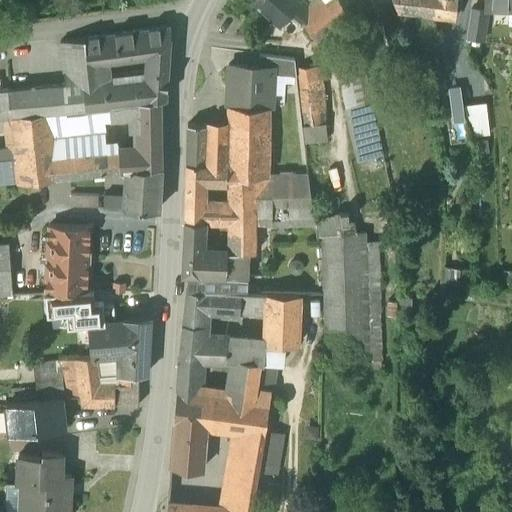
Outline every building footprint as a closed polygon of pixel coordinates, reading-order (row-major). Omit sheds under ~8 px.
[(251,0),(252,0),(262,9),(270,0),(251,0)] [(302,4),(297,0),(270,0),(262,9),(281,25),(295,11),(302,4)] [(340,0),(314,0),(306,8),(302,4),(295,11),(299,15),(303,21),(322,46),(352,20),(343,4),(340,0)] [(393,0),(397,11),(413,14),(415,0),(393,0)] [(432,0),(415,0),(413,14),(430,16),(432,0)] [(455,0),(432,0),(430,16),(455,18),(455,0)] [(511,0),(484,0),(484,8),(511,8),(511,0)] [(486,12),(470,10),(465,39),(481,42),(486,12)] [(170,25),(83,37),(83,39),(88,84),(109,81),(108,61),(148,56),(168,55),(170,25)] [(88,84),(83,39),(60,41),(65,83),(8,89),(11,115),(50,111),(70,109),(100,106),(108,105),(106,83),(148,78),(147,71),(148,56),(108,61),(109,81),(88,84)] [(258,54),(256,67),(273,69),(273,74),(296,77),(294,60),(258,54)] [(148,78),(106,83),(108,105),(113,105),(138,102),(138,101),(160,98),(166,97),(168,55),(148,56),(147,71),(148,78)] [(305,145),(321,143),(328,139),(319,61),(294,60),(296,77),(300,91),(317,89),(319,113),(315,113),(315,126),(312,126),(313,135),(304,136),(305,145)] [(252,66),(229,65),(227,92),(230,93),(229,106),(268,108),(271,108),(273,74),(273,69),(256,67),(252,66)] [(358,163),(383,157),(363,65),(343,68),(344,77),(340,90),(358,163)] [(49,76),(49,78),(49,79),(50,81),(51,82),(53,82),(54,82),(56,81),(57,80),(57,78),(57,76),(56,75),(55,74),(53,74),(51,74),(50,75),(49,76)] [(8,89),(0,89),(0,116),(11,115),(8,89)] [(300,91),(302,114),(315,113),(319,113),(317,89),(300,91)] [(422,91),(415,94),(418,103),(426,100),(422,91)] [(160,98),(138,101),(138,102),(139,112),(139,114),(160,113),(160,98)] [(138,102),(113,105),(114,115),(139,112),(138,102)] [(464,105),(469,138),(489,136),(484,103),(464,105)] [(100,106),(101,116),(114,115),(113,105),(108,105),(100,106)] [(449,141),(469,138),(464,105),(444,108),(449,141)] [(70,109),(72,134),(78,133),(77,119),(101,116),(100,106),(70,109)] [(228,126),(227,165),(267,166),(268,108),(229,106),(228,126)] [(72,134),(70,109),(50,111),(52,135),(72,134)] [(50,111),(11,115),(14,150),(17,183),(31,181),(55,179),(53,154),(52,135),(50,111)] [(160,113),(139,114),(139,148),(119,150),(119,170),(125,170),(125,169),(161,166),(160,113)] [(302,114),(303,127),(312,126),(315,126),(315,113),(302,114)] [(207,125),(187,125),(186,164),(205,164),(207,125)] [(228,126),(207,125),(205,164),(227,165),(228,126)] [(303,127),(304,136),(313,135),(312,126),(303,127)] [(0,184),(17,183),(14,150),(0,151),(0,184)] [(93,151),(53,154),(55,179),(59,178),(119,171),(119,170),(119,150),(93,152),(93,151)] [(205,164),(186,164),(185,194),(203,194),(203,182),(226,183),(227,171),(227,165),(205,164)] [(227,165),(227,171),(253,172),(254,194),(254,197),(264,196),(267,174),(267,166),(227,165)] [(161,166),(125,169),(125,170),(123,197),(122,208),(158,210),(161,166)] [(228,183),(229,195),(254,194),(253,172),(227,171),(226,183),(228,183)] [(308,172),(267,174),(264,196),(267,196),(310,195),(308,172)] [(226,183),(203,182),(203,194),(202,202),(218,203),(219,203),(230,203),(229,195),(228,183),(226,183)] [(97,195),(69,194),(68,206),(97,207),(97,195)] [(203,194),(185,194),(185,220),(201,221),(202,202),(203,194)] [(254,194),(229,195),(230,203),(254,202),(254,197),(254,194)] [(123,197),(103,195),(102,207),(122,208),(123,197)] [(310,195),(267,196),(268,219),(268,224),(314,223),(310,195)] [(264,196),(254,197),(254,202),(254,218),(268,219),(267,196),(264,196)] [(218,203),(202,202),(201,221),(218,221),(218,203)] [(254,202),(230,203),(230,221),(230,235),(254,237),(254,218),(254,202)] [(219,203),(218,203),(218,221),(230,221),(230,203),(219,203)] [(341,211),(314,215),(322,294),(323,359),(380,358),(377,241),(368,227),(352,226),(350,221),(342,220),(341,211)] [(89,226),(49,224),(49,239),(47,239),(47,252),(48,252),(48,262),(46,262),(46,274),(47,274),(46,293),(86,290),(89,226)] [(199,244),(201,227),(184,227),(182,274),(201,275),(201,273),(225,275),(227,252),(202,249),(203,244),(199,244)] [(254,237),(230,235),(230,252),(237,252),(254,253),(254,237)] [(8,243),(0,243),(0,295),(13,295),(8,243)] [(230,252),(227,252),(225,275),(225,277),(235,277),(237,252),(230,252)] [(125,284),(113,283),(113,292),(124,292),(125,284)] [(414,288),(399,288),(399,312),(413,313),(414,288)] [(86,290),(46,293),(45,293),(46,315),(66,313),(67,326),(90,324),(90,323),(114,322),(113,303),(103,304),(103,300),(94,300),(93,290),(86,290)] [(205,309),(240,311),(241,292),(186,290),(184,308),(205,309)] [(240,311),(266,313),(267,293),(241,292),(240,311)] [(264,336),(264,343),(285,344),(297,344),(299,294),(267,293),(266,313),(264,336)] [(205,309),(184,308),(178,361),(194,361),(194,357),(205,358),(226,359),(228,340),(202,338),(205,309)] [(149,318),(121,321),(122,351),(115,352),(115,362),(116,362),(116,375),(129,375),(146,374),(149,319),(149,318)] [(114,322),(90,323),(90,324),(93,354),(115,352),(122,351),(121,321),(114,322)] [(228,340),(226,359),(230,360),(238,361),(238,358),(260,362),(263,362),(264,343),(264,336),(229,332),(228,340)] [(264,343),(263,362),(278,364),(283,364),(285,344),(264,343)] [(60,367),(62,397),(80,395),(82,404),(113,404),(113,400),(114,385),(129,385),(129,375),(116,375),(116,362),(115,362),(115,352),(93,354),(93,356),(59,359),(60,367)] [(178,361),(176,395),(201,398),(202,385),(205,358),(194,357),(194,361),(178,361)] [(176,395),(173,423),(205,427),(232,431),(232,435),(236,435),(236,431),(240,432),(263,435),(264,432),(269,390),(257,388),(260,362),(238,358),(238,361),(230,360),(225,388),(202,385),(201,398),(176,395)] [(263,362),(260,362),(257,388),(269,390),(274,391),(278,364),(263,362)] [(142,400),(146,374),(129,375),(129,385),(114,385),(113,400),(142,400)] [(29,401),(11,403),(14,432),(65,426),(62,397),(29,401)] [(205,427),(173,423),(170,465),(202,468),(205,427)] [(240,432),(227,510),(250,511),(257,471),(263,435),(240,432)] [(281,435),(264,432),(263,435),(257,471),(275,474),(281,435)] [(42,457),(19,456),(18,483),(21,484),(20,502),(27,503),(26,511),(68,511),(71,474),(60,474),(61,453),(42,452),(42,457)]
